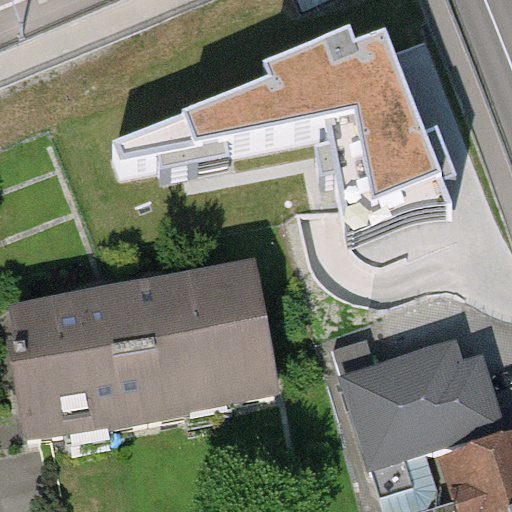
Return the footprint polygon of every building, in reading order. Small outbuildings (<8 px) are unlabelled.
[(270,103),(115,162),(122,180),(160,173),(162,188),(200,183),(197,166),(327,142),(330,161),(316,165),(322,195),(336,193),(344,237),(457,196),(437,148),(425,154),(386,56),(356,66),(352,54),(266,87),(270,103)] [(277,267),(0,321),(0,333),(28,476),(54,471),(116,459),(308,421),(277,267)] [(341,398),(370,490),(506,450),(481,375),(463,380),(458,361),(341,398)] [(127,511),(116,459),(54,471),(62,511),(127,511)] [(511,511),(511,461),(444,483),(453,511),(511,511)]
